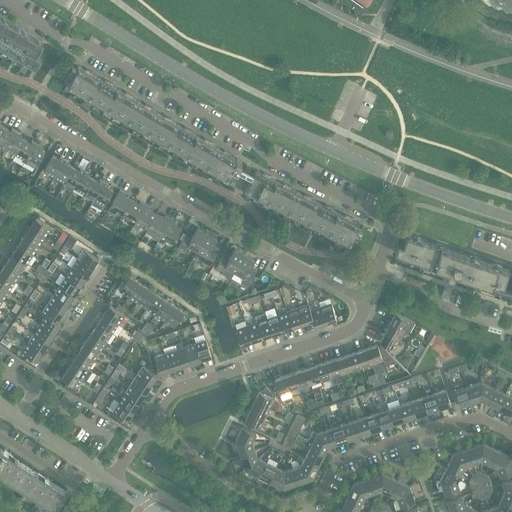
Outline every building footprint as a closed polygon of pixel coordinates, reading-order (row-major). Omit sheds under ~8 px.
[(341,0),(361,14),(371,0),(341,0)] [(0,46),(30,65),(30,64),(35,67),(41,57),(37,54),(43,43),(0,16),(0,46)] [(237,159),(173,122),(73,63),(64,78),(69,81),(66,87),(225,180),(226,178),(231,181),(243,161),(238,159),(237,158),(237,159)] [(5,151),(16,131),(12,128),(11,131),(5,127),(0,135),(0,145),(4,148),(2,149),(5,151)] [(16,155),(25,139),(19,136),(20,133),(16,131),(5,151),(7,152),(8,150),(16,155)] [(24,162),(36,142),(32,140),(30,142),(25,139),(16,155),(23,159),(22,161),(24,162)] [(36,166),(45,151),(39,147),(40,145),(36,142),(24,162),(26,163),(27,161),(36,166)] [(54,177),(65,159),(60,156),(59,159),(53,155),(44,171),(54,177)] [(64,183),(73,167),(67,163),(69,161),(65,159),(54,177),(64,183)] [(74,188),(84,170),(80,168),(79,170),(73,167),(64,183),(74,188)] [(84,194),(93,178),(87,175),(89,172),(84,170),(74,188),(84,194)] [(360,225),(323,206),(256,171),(245,193),(347,246),(350,240),(355,242),(361,231),(357,229),(360,225)] [(94,199),(104,181),(100,179),(99,181),(93,178),(84,194),(94,199)] [(104,205),(113,190),(107,186),(108,184),(104,181),(94,199),(104,205)] [(123,215),(131,200),(124,196),(125,193),(120,190),(109,210),(108,212),(110,213),(111,211),(115,213),(116,211),(123,215)] [(133,226),(145,205),(140,202),(139,204),(131,200),(123,215),(130,219),(129,221),(132,223),(131,225),(133,226)] [(148,229),(156,214),(149,210),(151,208),(145,205),(133,226),(135,227),(136,226),(140,228),(141,225),(148,229)] [(158,240),(170,219),(165,216),(164,218),(156,214),(148,229),(155,233),(154,235),(157,237),(156,239),(158,240)] [(51,227),(37,218),(31,227),(45,237),(51,227)] [(174,244),(182,229),(174,224),(176,222),(170,219),(158,240),(160,242),(161,240),(165,242),(166,240),(174,244)] [(45,237),(31,227),(25,236),(39,246),(45,237)] [(198,251),(208,233),(198,228),(192,238),(186,234),(178,248),(185,252),(188,245),(198,251)] [(218,252),(212,249),(217,239),(208,233),(198,251),(207,256),(203,262),(210,266),(218,252)] [(509,270),(501,268),(501,267),(500,265),(498,264),(495,264),(493,265),(479,260),(478,258),(475,257),(473,256),(470,257),(445,249),(444,247),(441,245),(438,245),(436,245),(422,240),(421,239),(419,237),(417,237),(414,237),(406,235),(403,245),(397,243),(394,253),(400,254),(398,259),(406,262),(408,257),(416,260),(414,264),(429,269),(430,265),(438,268),(437,272),(444,275),(446,270),(456,274),(455,278),(463,281),(464,277),(472,279),(471,283),(485,289),(487,284),(495,287),(494,291),(501,294),(509,270)] [(39,246),(25,236),(19,245),(33,254),(39,246)] [(33,254),(19,245),(13,254),(27,264),(33,254)] [(99,259),(84,249),(78,258),(93,268),(99,259)] [(235,272),(245,254),(235,249),(229,259),(223,255),(215,269),(222,273),(226,267),(235,272)] [(27,264),(13,254),(7,264),(21,273),(27,264)] [(255,274),(249,270),(255,260),(245,254),(235,272),(244,277),(241,284),(247,287),(255,274)] [(93,268),(78,258),(72,267),(87,277),(93,268)] [(21,273),(7,264),(1,273),(15,282),(21,273)] [(87,277),(72,267),(67,276),(81,286),(87,277)] [(15,282),(1,273),(0,273),(0,284),(9,291),(15,282)] [(81,286),(67,276),(60,285),(75,295),(81,286)] [(130,296),(139,282),(129,276),(120,290),(130,296)] [(138,302),(148,288),(139,282),(130,296),(138,302)] [(9,291),(0,284),(0,297),(4,300),(9,291)] [(75,295),(60,285),(54,294),(69,304),(75,295)] [(147,308),(157,294),(148,288),(138,302),(147,308)] [(69,304),(54,294),(49,303),(63,313),(69,304)] [(156,314),(166,300),(157,294),(147,308),(156,314)] [(260,300),(259,295),(249,298),(251,303),(260,300)] [(251,303),(249,298),(239,301),(242,310),(252,306),(251,303)] [(166,320),(175,306),(166,300),(156,314),(166,320)] [(63,313),(49,303),(43,312),(46,315),(57,322),(57,321),(63,313)] [(235,313),(232,303),(226,305),(229,315),(235,313)] [(337,319),(331,303),(320,307),(326,323),(337,319)] [(125,315),(123,314),(119,311),(115,308),(110,305),(104,314),(119,324),(125,315)] [(314,321),(310,310),(311,310),(309,305),(298,308),(304,324),(314,321)] [(175,326),(184,312),(175,306),(166,320),(175,326)] [(326,323),(320,307),(311,310),(310,310),(314,321),(316,326),(326,323)] [(304,324),(298,308),(288,312),(293,328),(304,324)] [(293,328),(288,312),(278,315),(283,331),(293,328)] [(415,323),(396,312),(391,322),(406,330),(409,332),(415,323)] [(119,324),(104,314),(98,323),(113,333),(119,324)] [(55,333),(61,324),(57,321),(57,322),(46,315),(40,324),(55,333)] [(283,331),(278,315),(267,319),(273,334),(283,331)] [(262,338),(272,335),(273,334),(267,319),(257,322),(262,338)] [(262,338),(257,322),(247,326),(252,341),(262,338)] [(400,340),(406,330),(391,322),(385,331),(400,340)] [(113,333),(98,323),(92,332),(107,342),(113,333)] [(55,333),(40,324),(34,333),(49,343),(55,333)] [(252,341),(247,326),(236,329),(242,345),(252,341)] [(394,350),(400,340),(385,331),(380,341),(394,350)] [(431,345),(436,335),(430,331),(426,339),(429,341),(428,342),(427,343),(431,345)] [(107,342),(92,332),(86,341),(101,351),(107,342)] [(49,343),(34,333),(28,342),(43,351),(49,343)] [(212,356),(206,339),(195,343),(201,360),(212,356)] [(101,351),(86,341),(80,350),(95,360),(101,351)] [(43,351),(28,342),(22,351),(37,361),(43,351)] [(201,360),(195,343),(185,347),(191,363),(201,360)] [(422,352),(425,347),(419,343),(416,349),(422,352)] [(381,344),(378,345),(368,348),(373,364),(372,364),(374,370),(381,368),(385,366),(384,363),(394,359),(394,358),(381,344)] [(191,363),(185,347),(175,350),(181,367),(191,363)] [(373,364),(368,348),(357,352),(362,367),(372,364),(373,364)] [(419,357),(422,352),(416,349),(416,348),(413,354),(419,357)] [(95,360),(80,350),(75,359),(89,369),(95,360)] [(181,367),(175,350),(165,354),(170,370),(181,367)] [(362,367),(357,352),(347,355),(352,371),(362,367)] [(170,370),(165,354),(154,357),(160,374),(170,370)] [(352,371),(347,355),(336,359),(342,375),(352,371)] [(85,374),(89,369),(75,359),(68,368),(87,381),(90,377),(85,374)] [(342,375),(336,359),(326,362),(332,378),(342,375)] [(332,378),(326,362),(316,366),(321,381),(332,378)] [(158,375),(143,366),(138,375),(152,384),(158,375)] [(321,381),(316,366),(306,369),(311,385),(321,381)] [(77,388),(83,378),(87,381),(68,368),(62,378),(67,381),(64,387),(75,394),(78,389),(77,388)] [(386,382),(381,368),(374,370),(377,378),(379,384),(386,382)] [(311,385),(306,369),(295,373),(301,388),(311,385)] [(377,378),(374,370),(366,373),(369,381),(371,380),(377,378)] [(301,388),(295,373),(285,376),(290,392),(301,388)] [(365,383),(362,374),(354,377),(357,388),(363,387),(362,384),(365,383)] [(152,384),(138,375),(132,384),(146,393),(152,384)] [(99,388),(105,379),(100,376),(94,385),(99,388)] [(290,392),(285,376),(275,380),(280,395),(290,392)] [(479,398),(480,382),(466,387),(471,401),(479,398)] [(487,402),(494,388),(480,382),(479,398),(487,402)] [(146,393),(132,384),(126,393),(132,396),(140,402),(146,393)] [(471,401),(466,387),(454,390),(460,405),(471,401)] [(498,408),(505,394),(494,388),(487,402),(498,408)] [(451,404),(448,397),(445,389),(434,393),(439,408),(451,404)] [(270,409),(275,399),(260,391),(255,401),(270,409)] [(140,402),(132,396),(126,393),(120,402),(134,411),(140,402)] [(439,408),(434,393),(423,397),(428,412),(439,408)] [(509,413),(511,407),(511,397),(505,394),(498,408),(509,413)] [(428,412),(423,397),(411,401),(416,416),(428,412)] [(265,418),(270,409),(255,401),(250,411),(265,418)] [(416,416),(411,401),(400,405),(405,420),(416,416)] [(127,421),(134,411),(120,402),(113,411),(110,409),(107,415),(117,422),(121,417),(127,421)] [(405,420),(400,405),(389,408),(394,424),(405,420)] [(394,424),(389,408),(377,412),(383,427),(394,424)] [(260,428),(265,418),(250,411),(245,421),(260,428)] [(383,427),(377,412),(366,416),(371,431),(383,427)] [(371,431),(366,416),(355,420),(360,435),(371,431)] [(360,435),(355,420),(343,424),(348,439),(360,435)] [(348,439),(343,424),(332,428),(337,443),(348,439)] [(253,441),(257,433),(243,426),(236,440),(253,441)] [(337,443),(332,428),(317,433),(329,446),(337,443)] [(329,446),(317,433),(310,447),(325,454),(329,446)] [(255,450),(253,441),(236,440),(241,454),(255,450)] [(482,459),(483,443),(469,448),(473,462),(482,459)] [(490,463),(496,449),(483,443),(482,459),(490,463)] [(320,464),(325,454),(310,447),(305,458),(320,464)] [(65,492),(15,459),(0,448),(0,474),(53,510),(65,492)] [(259,476),(266,462),(272,449),(271,448),(265,461),(258,458),(246,469),(259,476)] [(473,462),(469,448),(454,452),(465,465),(473,462)] [(277,467),(267,462),(274,450),(272,449),(266,462),(259,476),(270,481),(277,467)] [(498,467),(510,456),(496,449),(490,463),(498,467)] [(246,469),(258,458),(255,450),(241,454),(246,469)] [(465,465),(454,452),(447,466),(461,473),(465,465)] [(511,472),(511,462),(510,456),(498,467),(501,476),(511,472)] [(313,478),(320,465),(320,464),(305,458),(301,466),(313,478)] [(313,478),(301,466),(293,469),(298,483),(313,478)] [(457,480),(461,473),(447,466),(441,480),(457,480)] [(284,488),(285,471),(277,467),(270,481),(284,488)] [(298,483),(293,469),(285,471),(284,488),(298,483)] [(381,490),(382,473),(368,478),(373,492),(381,490)] [(390,493),(396,479),(382,473),(381,490),(390,493)] [(373,492),(368,478),(354,482),(365,495),(373,492)] [(511,490),(511,478),(502,482),(506,490),(511,490)] [(398,497),(410,486),(396,479),(390,493),(398,497)] [(460,489),(457,480),(441,480),(446,494),(460,489)] [(365,495),(354,482),(347,496),(361,503),(365,495)] [(415,501),(410,486),(398,497),(400,506),(415,501)] [(511,503),(511,490),(506,490),(502,498),(511,503)] [(451,511),(456,511),(465,504),(462,495),(447,500),(451,511)] [(357,511),(361,503),(347,496),(340,510),(357,511)] [(502,511),(511,511),(511,503),(502,498),(498,506),(502,511)]
